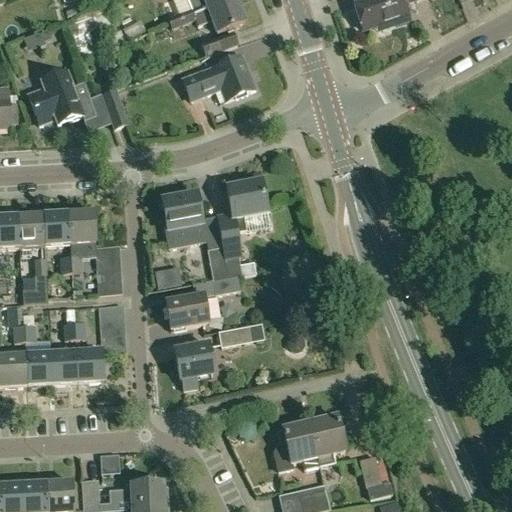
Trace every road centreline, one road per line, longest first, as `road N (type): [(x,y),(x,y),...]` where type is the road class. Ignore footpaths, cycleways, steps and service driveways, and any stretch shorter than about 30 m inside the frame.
road 1 (secondary): [(480,511),(422,379),(327,115)]
road 2 (residential): [(143,439),(133,168)]
road 3 (residential): [(327,115),(511,24)]
road 4 (residential): [(133,168),(327,115)]
road 5 (residential): [(0,449),(143,439)]
road 6 (residential): [(0,176),(133,168)]
